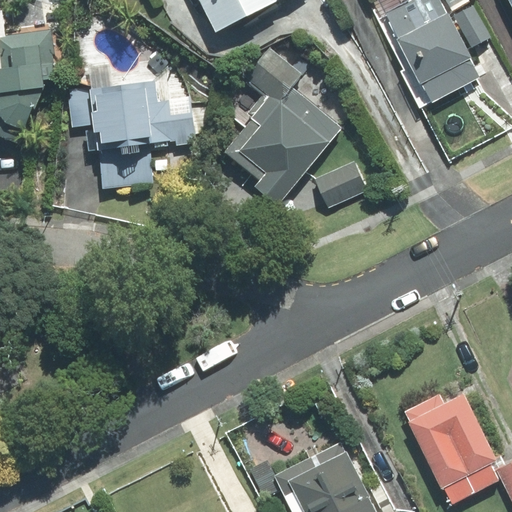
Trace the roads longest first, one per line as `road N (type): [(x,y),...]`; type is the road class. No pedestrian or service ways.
road 1 (residential): [(317,323),(0,490)]
road 2 (residential): [(317,323),(266,296),(179,268),(0,240)]
road 3 (residential): [(511,223),(317,323)]
